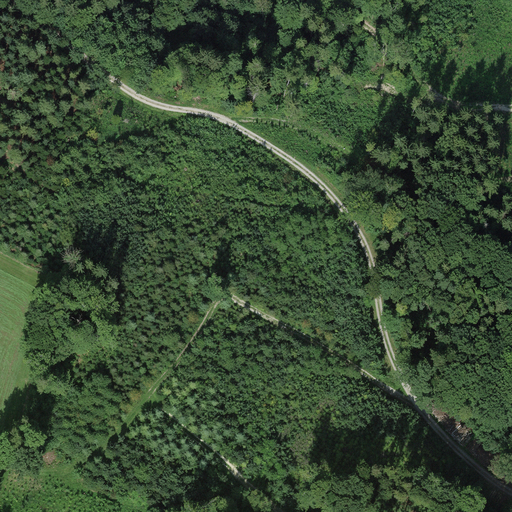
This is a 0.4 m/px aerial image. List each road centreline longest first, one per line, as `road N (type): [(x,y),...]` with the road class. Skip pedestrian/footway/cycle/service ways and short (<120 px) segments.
road 1 (track): [(511,485),(408,384),(365,241),(306,168),(217,115),(150,103),(2,0)]
road 2 (track): [(408,384),(343,345),(268,315),(232,310),(210,317),(70,472)]
